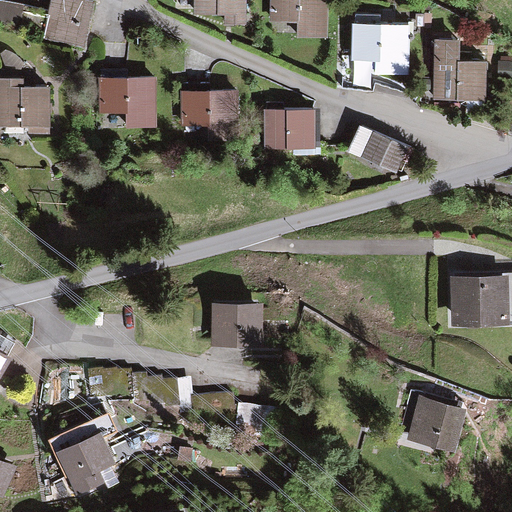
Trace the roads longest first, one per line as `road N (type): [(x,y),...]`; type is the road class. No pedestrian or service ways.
road 1 (residential): [(510,163),(0,299)]
road 2 (residential): [(510,163),(337,100),(117,0)]
road 3 (track): [(249,238),(284,251),(452,246),(479,261)]
